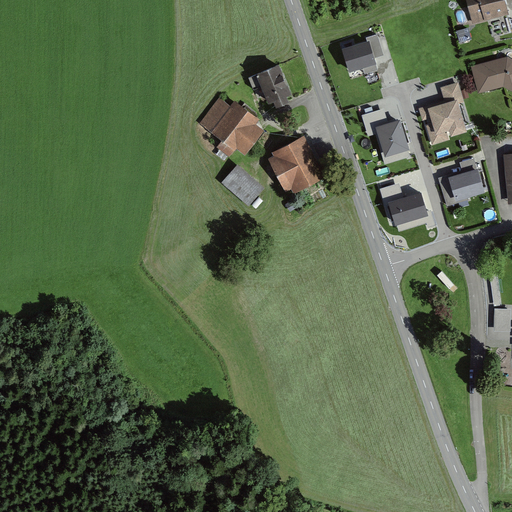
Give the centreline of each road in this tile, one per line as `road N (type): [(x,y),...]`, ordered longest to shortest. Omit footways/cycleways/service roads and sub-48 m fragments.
road 1 (tertiary): [(291,0),(384,266)]
road 2 (residential): [(471,503),(482,479),(478,312),(464,241)]
road 3 (tertiary): [(384,266),(471,503)]
road 4 (residential): [(401,89),(448,245)]
